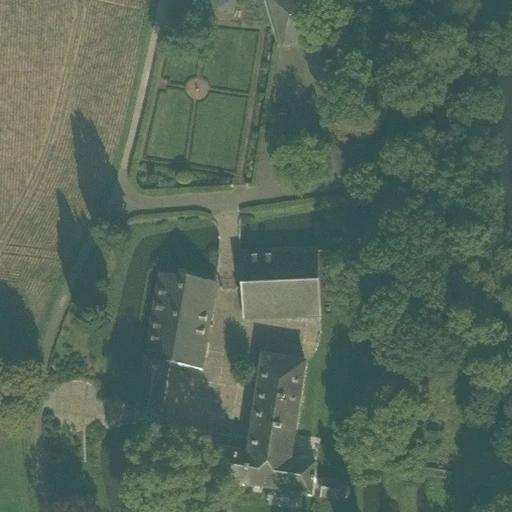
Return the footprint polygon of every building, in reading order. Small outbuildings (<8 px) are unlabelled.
[(323,35),(312,0),(271,0),(270,0),(284,47),(303,41),(323,35)] [(303,41),(331,134),(351,127),(323,35),(303,41)] [(326,134),(337,172),(362,165),(351,127),(331,134),(326,134)] [(364,172),(362,165),(337,172),(339,180),(364,172)] [(241,256),(243,320),(321,317),(318,252),(241,256)] [(160,275),(146,360),(169,364),(168,365),(202,371),(216,284),(160,275)] [(264,358),(248,455),(244,487),(311,497),(314,480),(316,466),(291,462),(306,365),(264,358)] [(161,411),(168,365),(169,364),(146,360),(138,407),(161,411)] [(158,430),(161,411),(138,407),(135,426),(158,430)] [(179,477),(198,479),(203,448),(157,441),(158,430),(135,426),(127,473),(133,474),(151,477),(152,473),(163,474),(162,481),(178,483),(179,477)] [(198,479),(244,487),(248,455),(203,448),(198,479)] [(311,497),(344,502),(347,485),(314,480),(311,497)]
